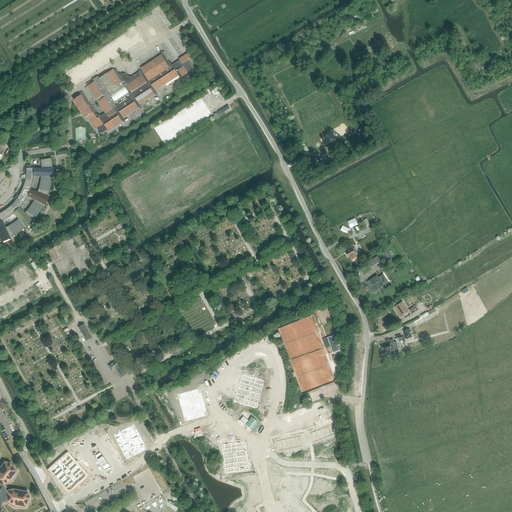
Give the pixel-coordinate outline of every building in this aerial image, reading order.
[(139,70),(140,72),(132,77),(126,75),(126,74),(123,73),(123,74),(119,73),(117,70),(113,69),(99,78),(98,80),(96,77),(86,85),(87,87),(104,113),(101,116),(96,114),(82,92),(78,95),(79,96),(73,100),(85,118),(87,116),(95,129),(97,128),(101,134),(107,130),(108,131),(115,127),(123,122),(126,123),(123,118),(139,108),(142,109),(139,105),(155,95),(158,95),(155,91),(166,84),(178,76),(181,80),(182,80),(182,76),(188,73),(189,75),(195,71),(188,60),(190,58),(187,54),(179,59),(179,60),(178,61),(171,66),(165,57),(167,56),(164,51),(162,52),(162,51),(161,55),(141,69),(142,71),(139,70)] [(218,112),(219,115),(230,108),(228,106),(218,112)] [(12,131),(10,133),(9,132),(4,140),(11,143),(15,136),(14,136),(16,134),(12,131)] [(47,196),(48,194),(49,189),(50,184),(51,180),(51,177),(53,177),(53,168),(52,168),(51,165),(51,161),(51,158),(40,160),(40,161),(41,165),(41,168),(33,168),(31,168),(31,165),(26,165),(26,168),(25,168),(25,169),(25,172),(25,175),(25,177),(25,180),(24,183),(23,186),(22,189),(21,192),(20,195),(19,196),(17,194),(13,199),(16,201),(14,202),(12,205),(10,207),(8,209),(5,211),(3,212),(0,213),(0,241),(1,241),(1,242),(10,239),(10,238),(12,237),(16,234),(20,231),(24,228),(26,227),(27,228),(33,221),(32,220),(35,217),(38,213),(41,208),(43,205),(45,205),(48,197),(47,196)] [(347,221),(350,228),(358,224),(355,217),(347,221)] [(355,248),(353,249),(352,247),(345,251),(348,257),(350,256),(351,260),(357,257),(356,255),(359,254),(355,248)] [(392,257),(386,249),(382,252),(388,260),(392,257)] [(373,260),(368,263),(371,267),(376,264),(376,265),(376,264),(373,259),(372,259),(373,260)] [(367,282),(374,293),(374,292),(384,285),(383,284),(387,281),(383,275),(379,278),(378,276),(377,275),(369,281),(370,282),(368,283),(367,282)] [(402,303),(395,307),(401,316),(407,312),(402,303)] [(84,324),(79,327),(86,341),(92,337),(84,324)] [(403,331),(405,339),(412,337),(410,329),(403,331)] [(329,342),(333,353),(340,350),(334,335),(327,338),(329,342)] [(381,346),(383,354),(385,354),(386,356),(395,354),(394,350),(398,349),(396,342),(381,346)] [(115,369),(120,378),(126,374),(118,360),(109,366),(111,371),(115,369)] [(241,378),(235,397),(237,398),(236,402),(254,407),(256,403),(258,404),(263,385),(261,384),(262,380),(244,375),(243,379),(241,378)] [(181,398),(179,398),(184,418),(186,417),(187,421),(205,416),(204,412),(206,411),(201,392),(199,393),(198,389),(180,394),(181,398)] [(333,423),(328,425),(332,435),(337,433),(333,423),(332,423),(333,423)] [(129,459),(145,450),(143,446),(145,445),(136,428),(134,429),(132,425),(115,434),(117,438),(115,439),(125,456),(127,455),(129,459)] [(328,425),(324,427),(328,437),(332,435),(328,425)] [(324,427),(319,429),(323,438),(328,437),(324,427)] [(319,429),(315,430),(319,440),(323,438),(319,429)] [(310,432),(310,433),(311,435),(312,437),(312,439),(313,440),(314,442),(314,443),(314,442),(319,440),(315,430),(310,432)] [(224,448),(222,449),(225,469),(227,468),(228,472),(246,470),(246,466),(248,465),(245,446),(243,446),(242,442),(224,444),(224,448)] [(64,456),(51,469),(54,472),(52,474),(66,488),(67,486),(70,489),(84,476),(81,473),(83,472),(69,457),(67,459),(64,456)] [(0,511),(5,511),(2,508),(1,508),(1,504),(3,501),(7,501),(7,502),(15,507),(25,507),(30,498),(28,492),(12,488),(6,490),(3,485),(11,481),(16,471),(10,463),(4,461),(0,466),(0,511)]
